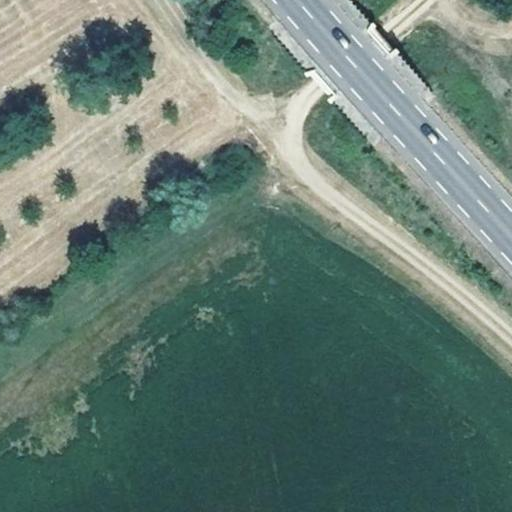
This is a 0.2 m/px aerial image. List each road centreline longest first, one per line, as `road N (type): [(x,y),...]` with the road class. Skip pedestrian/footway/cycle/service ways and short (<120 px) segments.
road 1 (track): [(158,0),(211,73),(353,222),(511,334)]
road 2 (primary): [(511,242),(287,0)]
road 3 (track): [(281,146),(431,0)]
